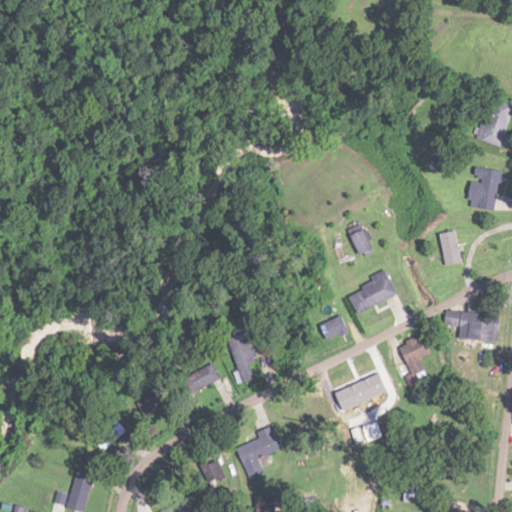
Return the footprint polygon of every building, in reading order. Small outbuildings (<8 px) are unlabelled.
[(511,106),(511,101),(492,96),(481,140),(503,145),(511,106)] [(472,206),(498,208),(502,169),(476,167),(472,206)] [(354,234),(363,255),(376,249),(367,229),(354,234)] [(441,233),(446,264),(463,262),(458,230),(441,233)] [(352,292),(358,310),(397,297),(387,269),(371,275),(374,285),(352,292)] [(499,313),(447,310),(446,326),(459,326),(458,339),(498,341),(499,313)] [(230,338),(244,382),(257,378),(252,362),(257,361),(248,332),(230,338)] [(434,351),(424,333),(399,347),(415,376),(426,370),(420,359),(434,351)] [(190,391),(220,379),(214,363),(184,375),(190,391)] [(145,412),(173,407),(171,392),(143,397),(145,412)] [(259,439),(236,446),(241,462),(281,450),(273,426),(257,431),(259,439)] [(84,511),(95,472),(79,467),(68,507),(84,511)]
